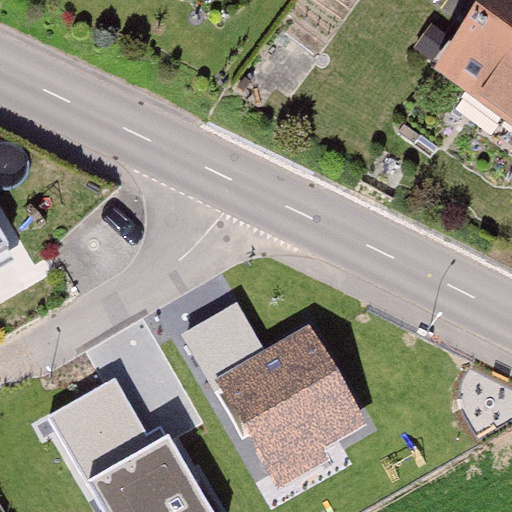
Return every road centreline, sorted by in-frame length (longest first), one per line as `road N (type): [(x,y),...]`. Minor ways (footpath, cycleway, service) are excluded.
road 1 (tertiary): [(230,186),(511,323)]
road 2 (residential): [(0,364),(195,250),(230,186)]
road 3 (tertiary): [(0,78),(230,186)]
